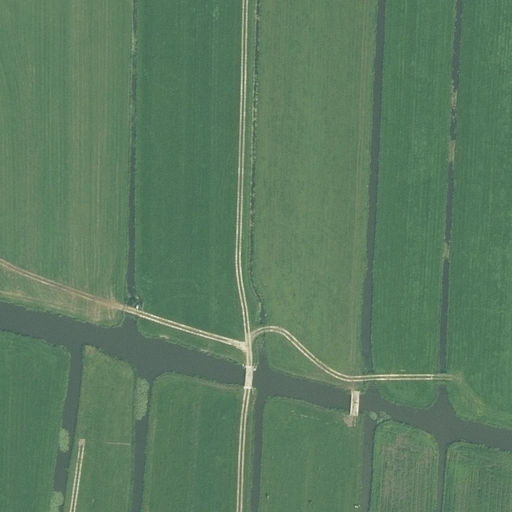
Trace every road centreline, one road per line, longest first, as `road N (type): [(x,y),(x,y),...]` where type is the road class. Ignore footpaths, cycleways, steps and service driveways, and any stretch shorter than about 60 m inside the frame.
road 1 (track): [(237,511),(248,346),(0,263)]
road 2 (track): [(247,339),(238,256),(245,0)]
road 3 (track): [(248,346),(255,332),(280,329),(345,379),(448,377),(511,414)]
road 4 (track): [(70,511),(90,349)]
